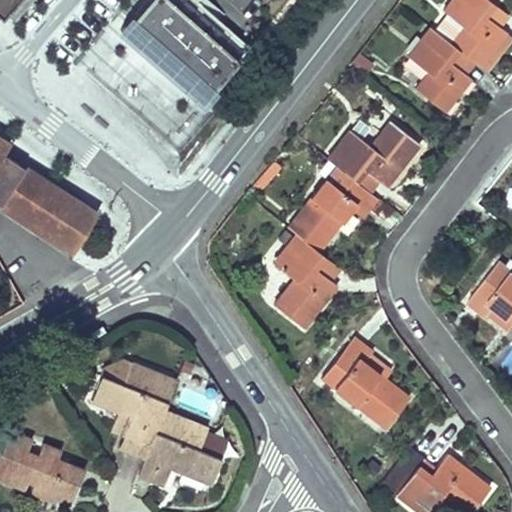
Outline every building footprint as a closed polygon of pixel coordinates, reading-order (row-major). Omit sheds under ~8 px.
[(0,0),(0,14),(6,9),(13,15),(25,0),(0,0)] [(145,0),(121,27),(199,97),(248,44),(220,19),(225,14),(209,0),(145,0)] [(449,0),(442,10),(463,25),(450,42),(454,46),(472,60),(479,65),(505,31),(485,15),(480,12),(489,0),(449,0)] [(494,3),(489,0),(480,12),(485,15),(494,3)] [(470,77),(463,71),(445,58),(454,46),(450,42),(429,26),(407,55),(428,71),(415,88),(444,110),(470,77)] [(505,31),(479,65),(485,70),(511,36),(505,31)] [(454,46),(445,58),(463,71),(472,60),(454,46)] [(372,64),(358,52),(350,63),(364,74),(372,64)] [(328,160),(351,177),(360,166),(377,179),(385,185),(419,142),(389,119),(369,145),(349,129),(326,158),(328,160)] [(0,204),(72,251),(97,212),(3,152),(8,143),(0,138),(0,204)] [(279,166),(273,160),(260,175),(267,180),(279,166)] [(351,177),(328,160),(320,163),(318,172),(325,178),(341,190),(351,177)] [(360,166),(351,177),(368,191),(377,179),(360,166)] [(267,180),(260,175),(253,183),(259,189),(267,180)] [(341,190),(325,178),(287,226),(295,233),(317,250),(353,204),(364,213),(376,197),(368,191),(351,177),(341,190)] [(273,304),(303,327),(336,284),(329,278),(311,264),(320,252),(317,250),(295,233),(272,262),(293,278),(273,304)] [(320,252),(311,264),(329,278),(338,266),(320,252)] [(511,269),(499,260),(467,301),(487,316),(490,312),(495,305),(511,317),(511,269)] [(38,286),(22,295),(25,302),(41,292),(38,286)] [(511,328),(511,326),(511,317),(495,305),(490,312),(511,328)] [(165,320),(166,315),(151,310),(149,316),(165,320)] [(372,350),(353,335),(321,377),(385,426),(408,396),(384,377),(363,361),(369,355),(372,350)] [(390,371),(369,355),(363,361),(384,377),(390,371)] [(130,362),(123,359),(104,368),(101,374),(122,382),(130,362)] [(174,379),(130,361),(130,362),(122,382),(101,374),(100,374),(90,399),(116,409),(109,427),(123,433),(136,438),(138,433),(151,438),(162,409),(174,379)] [(137,473),(162,484),(170,465),(168,462),(173,460),(176,462),(179,469),(196,476),(210,481),(220,456),(219,456),(198,447),(204,431),(206,426),(162,409),(151,438),(143,456),(137,473)] [(0,451),(0,450),(0,477),(23,487),(26,478),(34,481),(31,490),(54,499),(55,495),(70,501),(83,468),(72,464),(75,456),(42,443),(37,455),(25,450),(30,438),(9,429),(0,451)] [(204,431),(198,447),(219,456),(225,439),(204,431)] [(118,446),(143,456),(151,438),(138,433),(136,438),(123,433),(118,446)] [(42,443),(30,438),(25,450),(37,455),(42,443)] [(389,480),(399,487),(421,457),(411,450),(389,480)] [(427,478),(415,468),(395,493),(419,511),(427,511),(441,495),(462,511),(468,511),(489,486),(446,452),(435,467),(427,478)] [(427,478),(435,467),(423,458),(415,468),(427,478)] [(168,462),(170,465),(179,469),(176,462),(173,460),(168,462)] [(199,487),(202,479),(172,469),(169,476),(199,487)] [(34,481),(26,478),(23,487),(31,490),(34,481)]
